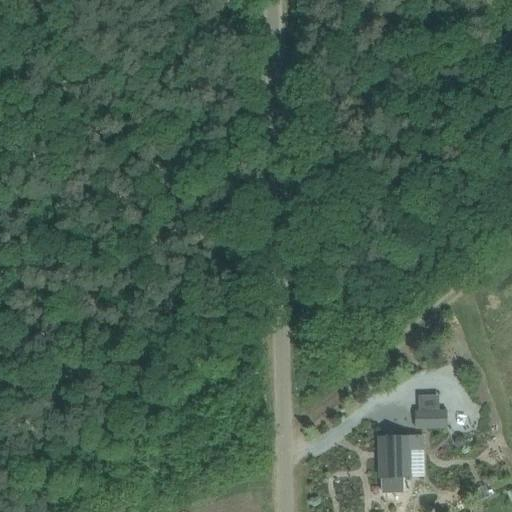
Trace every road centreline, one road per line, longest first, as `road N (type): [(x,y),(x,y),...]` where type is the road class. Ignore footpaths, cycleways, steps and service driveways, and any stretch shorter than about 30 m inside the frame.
road 1 (unclassified): [(287,511),(269,0)]
road 2 (track): [(286,426),(511,225)]
